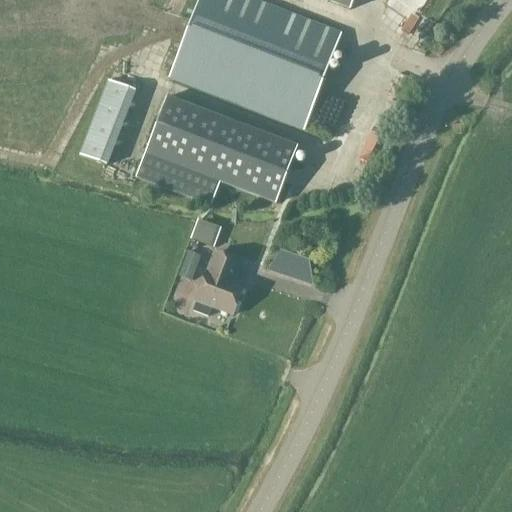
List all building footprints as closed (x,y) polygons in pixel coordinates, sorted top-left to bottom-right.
[(246,0),(198,0),(171,73),(168,79),(304,131),(340,36),(246,0)] [(318,0),(348,11),(352,0),(318,0)] [(166,99),(144,155),(135,180),(210,209),(219,183),(275,205),(297,149),(166,99)] [(220,229),(196,221),(189,241),(213,249),(220,229)] [(178,277),(191,281),(200,257),(187,253),(178,277)] [(194,302),(232,317),(243,288),(232,284),(240,264),(215,254),(207,274),(205,274),(194,302)]
